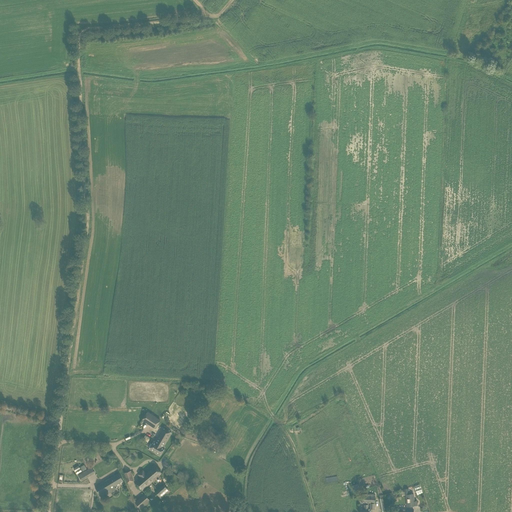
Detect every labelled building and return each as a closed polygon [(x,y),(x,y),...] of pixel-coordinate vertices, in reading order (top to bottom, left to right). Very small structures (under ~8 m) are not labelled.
[(160,420),(147,411),(143,418),(155,427),(160,420)] [(163,447),(171,433),(163,428),(157,438),(159,439),(157,443),(155,442),(153,445),(152,444),(149,448),(151,449),(150,450),(160,455),(164,448),(163,447)] [(136,483),(142,490),(154,480),(153,479),(161,473),(155,466),(146,474),(143,470),(137,474),(141,478),(136,483)] [(78,475),(82,480),(90,475),(87,470),(78,475)] [(124,473),(127,483),(133,481),(130,471),(124,473)] [(116,489),(114,486),(123,481),(119,473),(95,487),(101,498),(116,489)] [(164,484),(155,492),(161,498),(169,491),(164,484)] [(409,494),(405,494),(407,507),(415,506),(414,506),(414,500),(414,493),(409,494)] [(370,509),(374,509),(375,503),(375,495),(361,494),(361,502),(370,503),(370,509)] [(136,502),(141,509),(150,501),(144,495),(136,502)]
